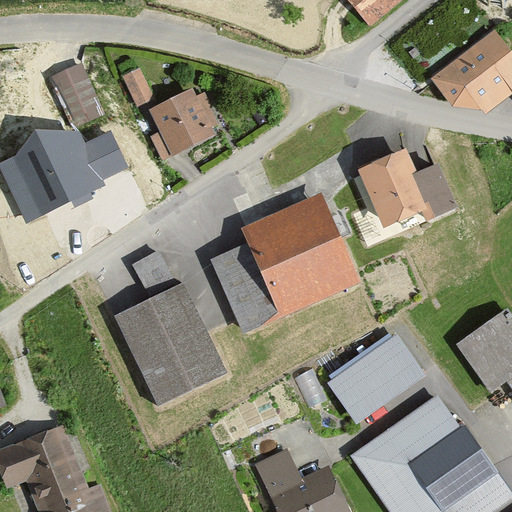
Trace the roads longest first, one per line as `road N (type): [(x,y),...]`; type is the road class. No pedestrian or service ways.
road 1 (residential): [(332,83),(294,121),(0,320)]
road 2 (residential): [(332,83),(116,28)]
road 3 (residential): [(511,128),(332,83)]
